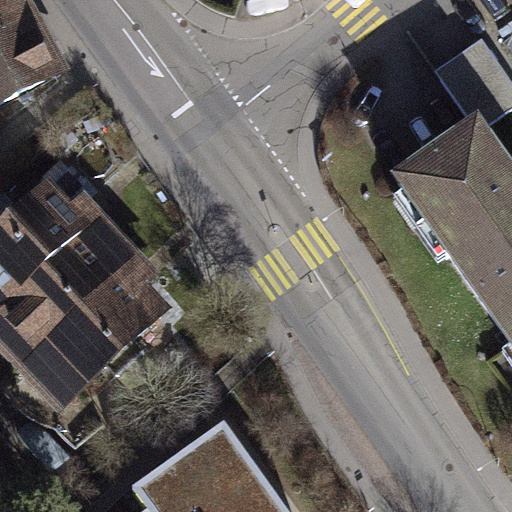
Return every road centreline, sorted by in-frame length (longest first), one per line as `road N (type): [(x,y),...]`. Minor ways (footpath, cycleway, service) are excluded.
road 1 (tertiary): [(195,123),(464,511)]
road 2 (residential): [(195,123),(373,0)]
road 3 (tertiary): [(105,0),(195,123)]
